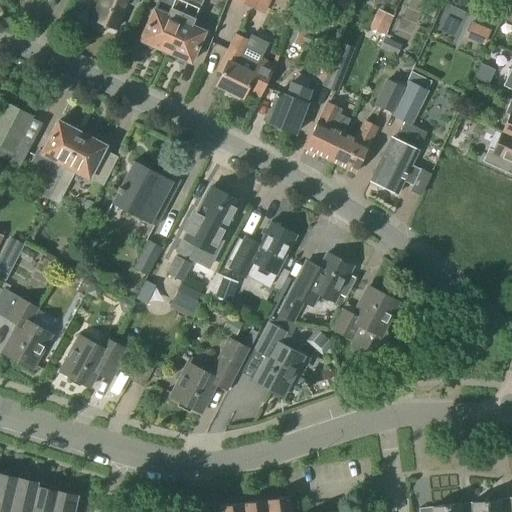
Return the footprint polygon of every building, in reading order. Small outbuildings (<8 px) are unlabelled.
[(100,0),(92,19),(97,22),(98,26),(106,30),(111,27),(115,30),(127,4),(135,7),(138,0),(100,0)] [(164,52),(186,0),(172,0),(166,16),(153,10),(139,41),(143,43),(143,47),(151,50),(154,48),(164,52)] [(186,0),(164,52),(177,57),(177,62),(184,65),(187,62),(190,63),(204,32),(191,27),(199,9),(202,0),(186,0)] [(233,0),(264,15),(271,0),(233,0)] [(452,0),(451,3),(464,8),(467,0),(452,0)] [(511,12),(505,9),(501,18),(511,23),(511,21),(511,12)] [(384,37),(393,17),(378,10),(369,30),(384,37)] [(484,47),(491,31),(470,21),(463,38),(484,47)] [(290,24),(283,41),(302,48),(309,31),(290,24)] [(256,65),(241,58),(249,42),(234,34),(215,72),(221,75),(215,86),(242,99),(245,92),(259,99),(275,66),(259,58),(256,65)] [(385,38),(381,48),(397,55),(401,45),(385,38)] [(336,93),(354,48),(338,42),(329,66),(328,65),(320,85),(321,86),(320,87),(336,93)] [(316,61),(309,81),(310,82),(311,82),(315,84),(320,85),(328,65),(323,63),(316,61)] [(511,66),(502,87),(507,89),(511,91),(511,66)] [(391,115),(404,88),(385,79),(373,106),(391,115)] [(294,135),(311,90),(290,82),(285,96),(277,93),(265,123),(294,135)] [(410,127),(428,91),(427,91),(408,82),(391,117),(403,123),(410,127)] [(511,101),(510,100),(504,114),(509,116),(499,136),(511,141),(511,101)] [(317,121),(303,149),(328,161),(341,132),(343,133),(349,120),(338,115),(340,109),(325,102),(317,120),(317,121)] [(0,158),(19,168),(33,141),(21,135),(31,117),(5,103),(0,111),(0,158)] [(61,172),(81,134),(57,121),(41,152),(37,150),(30,165),(47,174),(37,194),(48,199),(61,172)] [(341,132),(328,161),(354,174),(368,145),(369,146),(377,128),(363,121),(354,139),(343,133),(341,132)] [(118,158),(103,150),(105,146),(81,134),(61,172),(48,199),(59,205),(74,173),(87,180),(88,178),(103,186),(118,158)] [(511,141),(499,136),(493,151),(488,149),(482,162),(511,176),(511,141)] [(384,152),(369,181),(396,194),(403,182),(413,187),(421,170),(411,165),(410,165),(417,151),(401,143),(395,141),(390,138),(384,152)] [(155,226),(177,184),(134,162),(112,203),(155,226)] [(194,216),(184,234),(186,235),(185,239),(195,244),(188,258),(206,267),(213,254),(226,230),(223,229),(238,202),(211,188),(197,215),(196,217),(194,216)] [(270,222),(267,229),(263,227),(260,234),(263,235),(258,244),(244,236),(227,269),(247,279),(248,277),(268,287),(275,274),(276,275),(296,237),(270,222)] [(147,277),(162,249),(147,241),(132,269),(147,277)] [(312,309),(319,295),(334,303),(352,268),(327,254),(320,267),(305,260),(294,282),(286,277),(265,318),(270,320),(275,321),(291,325),(292,323),(293,323),(303,304),(312,309)] [(182,282),(191,265),(174,256),(165,274),(182,282)] [(192,309),(199,294),(180,284),(172,299),(192,309)] [(384,325),(396,302),(369,288),(355,315),(341,309),(330,330),(348,340),(353,356),(366,351),(373,355),(377,348),(390,344),(384,325)] [(1,290),(0,291),(0,316),(5,320),(18,327),(3,353),(30,368),(49,334),(30,323),(38,309),(3,289),(2,290),(1,290)] [(291,325),(275,321),(270,320),(269,323),(267,322),(252,350),(266,358),(250,387),(278,403),(302,360),(283,350),(291,336),(296,326),(291,325)] [(322,356),(332,344),(316,331),(306,342),(322,356)] [(97,348),(74,336),(57,370),(89,386),(95,375),(111,383),(128,351),(103,337),(97,348)] [(227,392),(238,371),(249,348),(227,337),(208,373),(189,363),(171,399),(198,413),(213,385),(227,392)] [(143,388),(155,366),(143,359),(131,381),(143,388)] [(0,511),(9,511),(17,477),(0,473),(0,511)] [(31,511),(38,482),(17,477),(9,511),(31,511)] [(52,511),(58,487),(38,482),(31,511),(52,511)] [(74,511),(79,492),(58,487),(52,511),(74,511)] [(290,511),(288,497),(265,500),(266,511),(290,511)] [(266,511),(265,500),(242,504),(242,511),(266,511)] [(499,511),(499,500),(471,503),(471,511),(499,511)]
